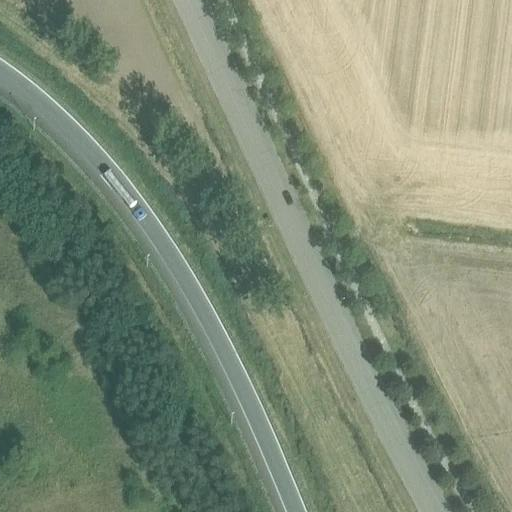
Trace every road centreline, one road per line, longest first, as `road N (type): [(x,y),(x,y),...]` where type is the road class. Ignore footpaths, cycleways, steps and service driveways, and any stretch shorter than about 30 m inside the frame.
road 1 (tertiary): [(432,511),(365,388),(183,0)]
road 2 (motorway): [(0,72),(122,193),(201,315),(294,511)]
